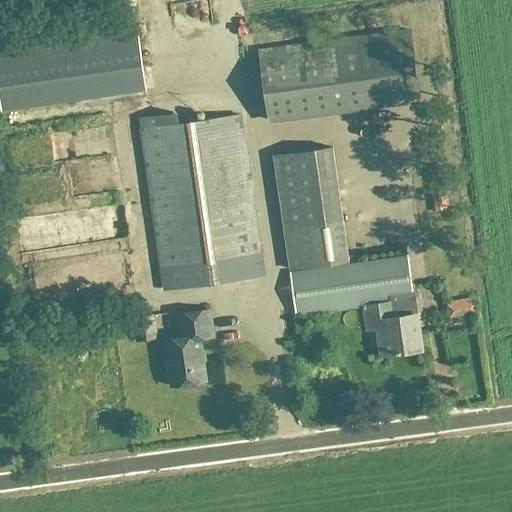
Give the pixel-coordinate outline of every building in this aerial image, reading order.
[(0,108),(0,111),(145,90),(136,28),(0,47),(0,108)] [(336,41),(345,111),(420,101),(410,31),(336,41)] [(140,118),(161,270),(164,290),(263,276),(241,116),(178,124),(177,113),(140,118)] [(347,262),(342,230),(283,239),(288,271),(347,262)] [(412,311),(416,310),(412,284),(410,284),(406,257),(294,274),(300,316),(362,307),(366,332),(377,330),(381,357),(421,351),(419,338),(415,315),(413,315),(412,311)] [(475,300),(446,305),(449,322),(478,317),(475,300)] [(181,338),(165,341),(172,387),(205,382),(203,364),(199,339),(213,337),(209,311),(178,315),(181,338)]
